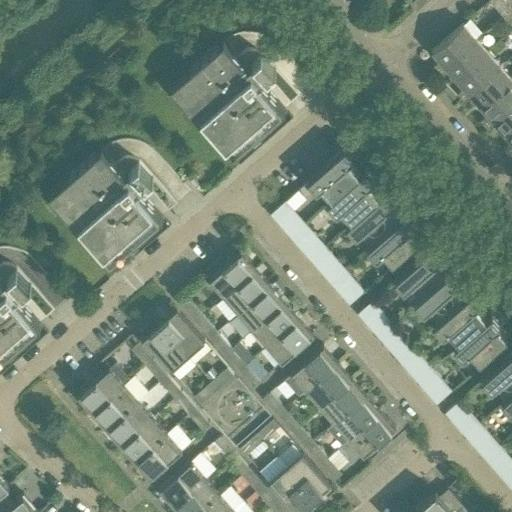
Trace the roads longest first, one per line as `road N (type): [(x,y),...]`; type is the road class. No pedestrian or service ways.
road 1 (residential): [(448,435),(234,191)]
road 2 (residential): [(0,396),(234,191)]
road 3 (residential): [(511,211),(381,62)]
road 4 (residential): [(234,191),(381,62)]
road 5 (residential): [(103,511),(0,418)]
